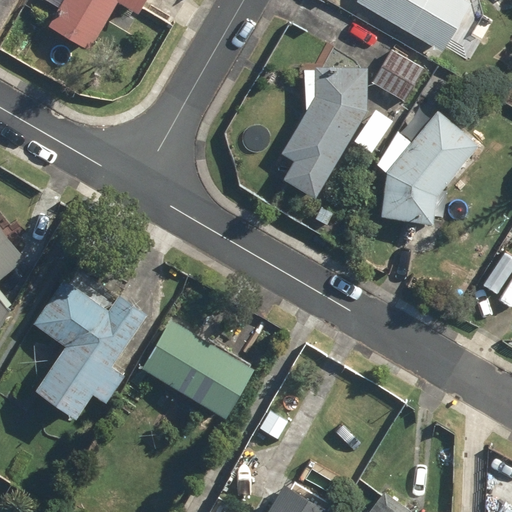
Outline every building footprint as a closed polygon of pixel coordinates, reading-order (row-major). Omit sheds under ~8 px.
[(64,0),(46,30),(88,55),(117,8),(136,19),(146,0),(64,0)] [(358,0),(356,4),(441,55),(473,0),(358,0)] [(393,51),(372,85),(402,104),(423,69),(393,51)] [(282,184),(316,203),(365,116),(366,71),(315,70),(314,99),(281,158),(293,165),(282,184)] [(357,138),(377,151),(394,123),(374,111),(357,138)] [(379,222),(431,228),(435,201),(478,149),(437,115),(385,177),(379,222)] [(314,221),(327,228),(333,216),(320,210),(314,221)] [(0,212),(0,332),(16,306),(0,287),(0,279),(35,252),(3,211),(0,212)] [(511,265),(511,253),(501,247),(478,284),(494,295),(511,265)] [(47,382),(89,407),(104,385),(118,393),(135,367),(122,358),(158,304),(130,285),(117,304),(70,274),(42,318),(74,340),(47,382)] [(150,365),(237,412),(264,360),(177,314),(150,365)] [(265,511),(331,511),(340,498),(292,469),(265,511)] [(365,511),(431,511),(434,508),(391,477),(365,511)] [(149,508),(154,511),(158,505),(152,502),(149,508)]
